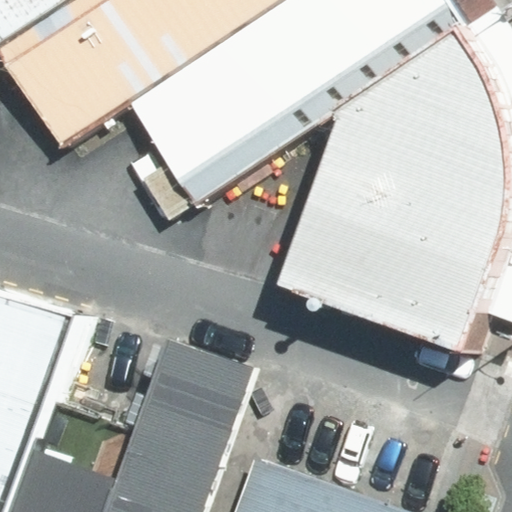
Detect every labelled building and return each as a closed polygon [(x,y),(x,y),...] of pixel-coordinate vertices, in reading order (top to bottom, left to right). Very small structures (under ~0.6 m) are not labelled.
[(69,0),(0,46),(0,53),(66,151),(122,114),(293,0),(69,0)] [(0,0),(0,46),(69,0),(0,0)] [(457,33),(435,0),(293,0),(122,114),(187,212),(327,119),(457,33)] [(284,312),(466,372),(507,269),(511,251),(511,150),(457,33),(327,119),(341,143),(343,157),(284,312)] [(0,511),(18,511),(43,445),(88,322),(0,292),(0,511)] [(239,511),(257,464),(285,387),(179,349),(133,477),(120,511),(239,511)] [(18,511),(120,511),(133,477),(43,445),(18,511)] [(393,511),(257,464),(239,511),(393,511)]
